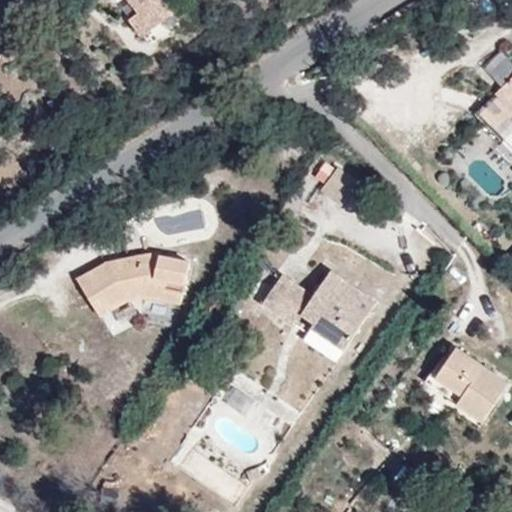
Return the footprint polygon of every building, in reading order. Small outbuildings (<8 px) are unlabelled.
[(122,0),(131,13),(120,20),(133,38),(165,15),(153,0),(122,0)] [(455,26),(446,12),(429,23),(439,36),(455,26)] [(511,81),(508,78),(492,95),(511,113),(511,81)] [(511,113),(492,95),(487,100),(511,123),(511,113)] [(511,148),(511,123),(487,100),(474,114),(511,148)] [(335,228),(363,188),(336,171),(308,212),(335,228)] [(384,241),(377,212),(355,218),(362,246),(384,241)] [(148,254),(136,258),(138,275),(115,280),(109,267),(77,288),(101,322),(138,295),(183,304),(194,265),(148,254)] [(138,275),(136,258),(109,267),(115,280),(138,275)] [(340,357),(377,308),(331,275),(309,303),(280,281),(259,310),(286,327),(296,313),(313,326),(306,334),(340,357)] [(467,408),(462,415),(486,433),(511,395),(511,394),(489,375),(487,376),(459,352),(449,365),(444,361),(425,388),(437,396),(441,390),(467,408)] [(437,396),(462,415),(467,408),(441,390),(437,396)]
